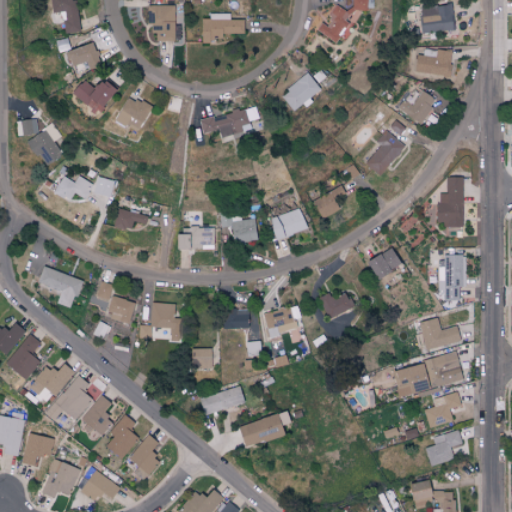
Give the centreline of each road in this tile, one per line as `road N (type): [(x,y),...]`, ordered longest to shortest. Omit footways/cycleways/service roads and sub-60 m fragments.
road 1 (residential): [(274,511),(7,280),(5,0)]
road 2 (residential): [(7,192),(93,254),(163,275),(236,279),(307,263),(386,219),(428,178),(494,51)]
road 3 (residential): [(497,511),(494,0)]
road 4 (residential): [(210,94),(146,70),(128,50),(114,0)]
road 5 (residential): [(210,94),(251,83),(281,59),(300,23),(300,0)]
